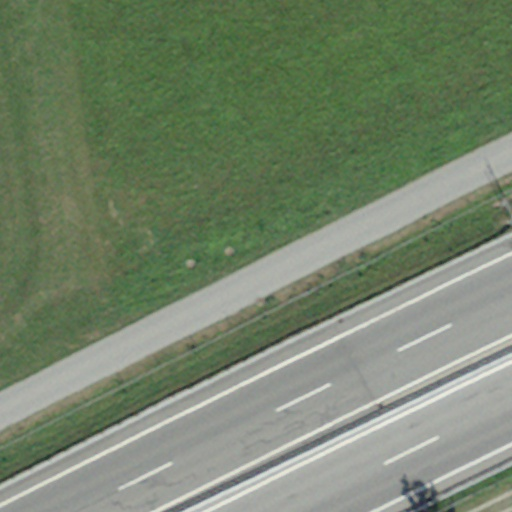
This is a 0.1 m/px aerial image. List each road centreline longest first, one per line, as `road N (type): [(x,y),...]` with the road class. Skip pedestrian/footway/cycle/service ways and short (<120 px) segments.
road 1 (motorway): [(511,291),(74,511)]
road 2 (motorway): [(283,511),(511,398)]
